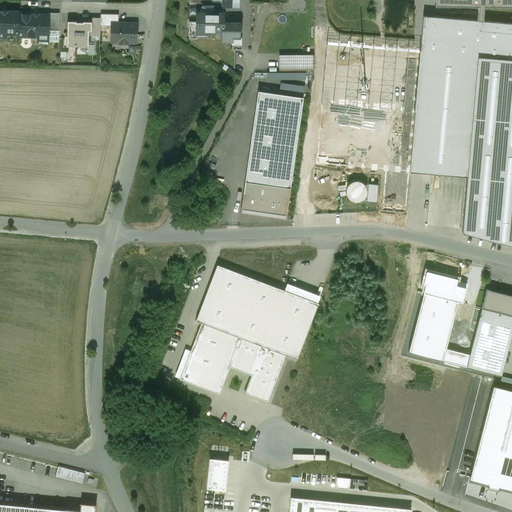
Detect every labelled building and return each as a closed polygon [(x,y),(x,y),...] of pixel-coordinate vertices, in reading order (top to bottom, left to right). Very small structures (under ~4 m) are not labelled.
[(231,0),(222,0),(222,8),(231,8),(231,0)] [(211,6),(202,6),(200,8),(200,13),(196,13),(196,22),(196,34),(197,34),(206,34),(206,33),(221,33),(222,33),(223,23),(223,14),(214,14),(214,9),(211,6)] [(18,12),(0,11),(0,37),(6,38),(6,34),(17,34),(17,14),(18,14),(18,12)] [(59,13),(48,13),(48,15),(48,31),(59,32),(59,13)] [(18,14),(17,14),(17,34),(17,36),(38,37),(37,41),(48,41),(48,31),(48,15),(39,15),(39,17),(32,17),(32,15),(18,14)] [(118,14),(101,14),(100,18),(100,26),(101,26),(112,26),(112,23),(118,23),(118,14)] [(477,21),(424,16),(420,52),(410,170),(467,176),(477,56),(481,21),(477,21)] [(100,18),(91,18),(91,22),(92,22),(91,31),(89,31),(89,36),(100,36),(100,26),(100,18)] [(76,21),(67,21),(67,46),(79,46),(79,47),(88,48),(89,36),(89,31),(91,31),(92,22),(91,22),(83,22),(83,23),(76,22),(76,21)] [(511,23),(483,21),(481,21),(477,56),(511,59),(511,23)] [(196,22),(189,22),(188,39),(197,39),(197,34),(196,34),(196,22)] [(118,23),(112,23),(112,26),(111,42),(120,42),(120,43),(127,43),(127,42),(136,42),(136,24),(118,23)] [(239,23),(223,23),(222,33),(221,33),(221,41),(231,41),(231,38),(239,38),(239,23)] [(112,26),(101,26),(101,41),(111,42),(112,26)] [(59,32),(48,31),(48,41),(48,42),(58,42),(59,32)] [(406,214),(410,170),(420,52),(326,43),(315,164),(386,171),(382,212),(406,214)] [(511,245),(511,59),(477,56),(467,176),(462,232),(511,245)] [(279,57),(279,69),(313,69),(313,57),(279,57)] [(281,83),(279,94),(302,98),(304,87),(281,83)] [(241,211),(285,218),(302,98),(279,94),(258,91),(241,211)] [(350,200),(352,201),(355,202),(358,201),(361,200),(363,199),(365,197),(366,194),(367,191),(366,188),(365,186),(363,184),(361,182),(358,181),(356,181),(353,181),(350,182),(348,184),(347,187),(346,189),(346,192),(346,195),(348,198),(350,200)] [(376,202),(377,184),(368,184),(367,201),(376,202)] [(318,303),(217,265),(196,321),(202,323),(286,355),(296,359),(318,303)] [(457,281),(426,274),(423,286),(425,287),(409,352),(467,367),(470,355),(446,349),(457,303),(461,304),(465,290),(455,287),(457,281)] [(511,295),(486,290),(470,355),(467,367),(501,375),(511,331),(511,295)] [(286,355),(202,323),(180,379),(219,393),(229,366),(252,375),(245,393),(268,402),(286,355)] [(511,393),(494,388),(471,480),(511,490),(511,393)] [(60,465),(57,476),(84,483),(87,472),(60,465)] [(398,498),(402,486),(365,472),(360,484),(398,498)] [(410,511),(410,510),(291,498),(289,511),(410,511)] [(79,511),(80,511),(0,503),(0,511),(79,511)] [(94,511),(95,504),(80,503),(80,511),(79,511),(94,511)]
